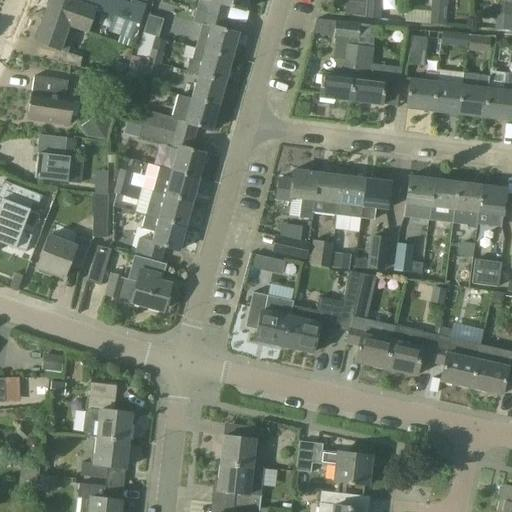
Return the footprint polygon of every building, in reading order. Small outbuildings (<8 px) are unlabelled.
[(68,0),(49,0),(44,18),(85,32),(87,25),(89,25),(95,10),(139,25),(145,6),(131,1),(130,4),(118,0),(72,0),(72,1),(68,0)] [(245,11),(247,0),(198,0),(196,9),(195,9),(195,11),(226,19),(230,7),(245,11)] [(364,18),(373,19),(374,0),(345,0),(344,14),(364,17),(364,18)] [(382,0),(374,0),(373,19),(381,20),(382,0)] [(430,0),(428,24),(437,25),(439,0),(430,0)] [(439,0),(437,25),(446,26),(448,0),(439,0)] [(511,4),(496,3),(494,16),(511,18),(511,14),(511,4)] [(204,51),(203,52),(231,60),(238,35),(223,31),(226,19),(195,11),(191,21),(204,25),(203,27),(210,28),(208,37),(199,34),(195,49),(204,51)] [(511,18),(494,16),(493,30),(511,31),(511,18)] [(76,29),(44,18),(35,43),(59,51),(56,64),(79,68),(82,58),(76,56),(68,53),(76,29)] [(335,21),(333,36),(357,39),(349,97),(365,99),(364,104),(381,106),(384,82),(371,80),(373,65),(366,64),(368,47),(357,46),(360,24),(335,21)] [(489,51),(491,37),(471,34),(469,48),(489,51)] [(333,95),(349,97),(357,39),(333,36),(333,39),(334,39),(333,44),(346,46),(344,60),(337,59),(335,76),(321,74),(318,98),(333,100),(333,95)] [(427,38),(411,37),(408,65),(424,67),(427,38)] [(135,59),(147,62),(159,65),(163,51),(151,48),(150,51),(138,48),(135,59)] [(225,83),(231,60),(203,52),(200,64),(188,61),(185,72),(197,75),(225,83)] [(159,65),(147,62),(144,71),(156,75),(159,65)] [(437,71),(437,74),(436,83),(432,112),(458,115),(462,85),(463,74),(437,71)] [(405,109),(432,112),(436,83),(437,74),(425,72),(424,81),(408,79),(405,109)] [(489,72),(489,77),(488,89),(484,118),(510,121),(511,103),(511,91),(503,90),(505,73),(489,72)] [(489,77),(463,74),(462,85),(458,115),(484,118),(488,89),(489,77)] [(197,75),(190,99),(218,107),(225,83),(197,75)] [(34,77),(27,120),(67,126),(72,96),(65,95),(67,82),(34,77)] [(211,131),(218,107),(190,99),(178,95),(174,109),(175,109),(173,119),(146,111),(142,124),(193,139),(196,127),(211,131)] [(177,148),(170,171),(198,179),(205,154),(190,150),(193,139),(142,124),(138,137),(177,148)] [(72,160),(74,141),(39,136),(33,178),(81,184),(84,161),(72,160)] [(191,203),(198,179),(170,171),(159,168),(152,192),(191,203)] [(116,181),(129,185),(132,174),(119,170),(116,181)] [(311,221),(312,213),(317,174),(293,171),(292,181),(279,179),(276,201),(290,202),(291,198),(301,199),(298,219),(311,221)] [(336,215),(341,177),(317,174),(312,212),(336,215)] [(404,214),(408,218),(427,221),(433,179),(408,176),(404,203),(406,203),(404,214)] [(360,218),(366,180),(341,177),(336,215),(360,218)] [(453,209),(456,182),(433,179),(427,221),(429,221),(451,224),(453,209)] [(389,183),(366,180),(360,218),(373,220),(375,209),(386,210),(389,183)] [(0,242),(24,252),(30,237),(20,233),(31,203),(38,205),(42,196),(1,181),(0,185),(0,242)] [(129,185),(116,181),(113,194),(140,202),(144,189),(129,185)] [(480,185),(456,182),(453,209),(466,211),(465,223),(475,224),(480,185)] [(505,188),(480,185),(475,224),(500,228),(505,188)] [(152,192),(146,215),(185,226),(191,203),(152,192)] [(95,238),(107,238),(107,207),(95,207),(95,238)] [(185,226),(146,215),(142,227),(154,230),(151,241),(140,238),(136,252),(160,259),(163,247),(178,251),(185,226)] [(35,268),(37,268),(37,272),(47,276),(49,273),(63,278),(69,264),(80,268),(90,242),(75,237),(72,245),(48,235),(35,268)] [(305,258),(308,242),(275,235),(272,250),(305,258)] [(388,239),(370,237),(367,267),(386,268),(388,239)] [(313,241),(310,265),(328,268),(331,244),(313,241)] [(411,262),(414,246),(396,243),(393,272),(410,274),(410,273),(421,274),(422,264),(411,262)] [(460,256),(471,257),(473,244),(461,243),(460,256)] [(96,246),(86,281),(99,285),(110,250),(96,246)] [(251,264),(269,268),(272,258),(254,253),(251,264)] [(142,258),(134,256),(128,280),(122,279),(122,278),(110,274),(105,295),(117,298),(117,297),(131,301),(131,302),(161,311),(168,285),(160,283),(166,265),(142,258)] [(498,287),(501,262),(474,259),(471,283),(498,287)] [(354,310),(361,274),(349,272),(348,275),(342,303),(341,307),(337,329),(349,331),(350,326),(354,310)] [(376,278),(361,274),(354,310),(350,326),(349,331),(346,344),(357,347),(354,362),(384,369),(391,340),(394,326),(366,320),(376,278)] [(253,340),(282,346),(291,305),(292,301),(252,292),(245,327),(255,329),(253,340)] [(291,305),(282,346),(312,353),(319,324),(337,329),(341,307),(342,303),(318,298),(315,311),(291,305)] [(470,388),(480,345),(448,338),(450,330),(439,327),(435,345),(431,363),(442,365),(439,382),(470,388)] [(418,360),(431,363),(435,345),(422,342),(421,347),(391,340),(384,369),(415,375),(418,360)] [(504,380),(511,381),(511,352),(480,345),(470,388),(501,395),(504,380)] [(83,436),(95,438),(127,441),(130,414),(112,412),(115,385),(89,382),(83,436)] [(222,436),(219,464),(250,467),(253,441),(265,442),(267,429),(241,426),(240,438),(222,436)] [(124,469),(127,441),(95,438),(92,464),(80,462),(79,476),(105,479),(106,467),(124,469)] [(334,466),(333,481),(367,485),(370,455),(322,450),(322,445),(298,442),(295,472),(310,473),(311,463),(334,466)] [(39,459),(20,457),(16,493),(35,495),(39,459)] [(263,469),(250,467),(219,464),(216,492),(233,494),(232,506),(258,509),(263,469)] [(38,476),(36,492),(49,493),(51,477),(38,476)] [(123,511),(119,511),(121,500),(103,498),(104,486),(77,483),(76,496),(81,497),(78,511),(123,511)] [(511,511),(511,489),(501,487),(494,511),(511,511)] [(316,511),(363,511),(364,509),(346,506),(347,494),(319,491),(316,511)]
